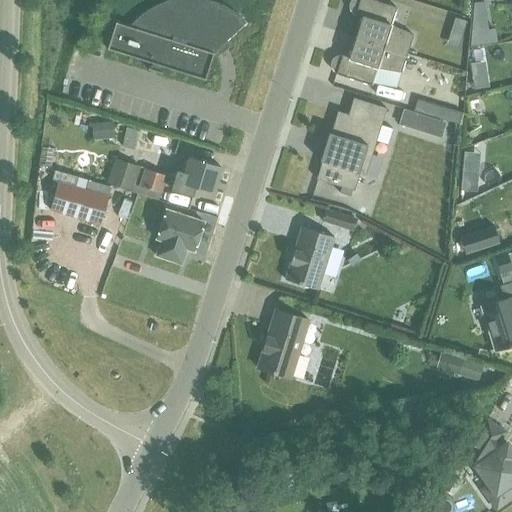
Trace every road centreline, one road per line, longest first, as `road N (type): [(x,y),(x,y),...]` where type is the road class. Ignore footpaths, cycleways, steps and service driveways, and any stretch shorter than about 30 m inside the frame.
road 1 (residential): [(158,446),(83,403),(37,355),(17,313),(4,247),(13,0)]
road 2 (unclassified): [(158,446),(197,359),(311,0)]
